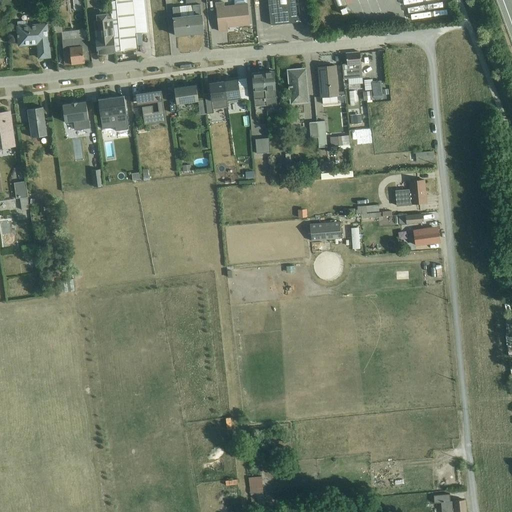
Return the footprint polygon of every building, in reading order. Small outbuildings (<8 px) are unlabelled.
[(112,18),(115,52),(121,51),(137,50),(132,0),(110,0),(111,2),(110,2),(112,18)] [(224,1),(216,2),(219,31),(228,30),(227,27),(249,25),(247,0),(233,0),(234,5),(225,6),(224,1)] [(268,0),(271,25),(300,22),(298,0),(268,0)] [(191,34),(203,33),(200,4),(186,6),(189,34),(191,34)] [(176,36),(189,34),(186,6),(172,8),(176,36)] [(115,52),(112,18),(109,19),(108,13),(96,14),(97,20),(94,20),(98,54),(115,52)] [(17,22),(18,26),(16,26),(19,47),(38,45),(40,58),(50,57),(47,23),(28,25),(27,20),(17,22)] [(84,63),(80,30),(63,32),(61,20),(53,21),(55,33),(63,32),(68,65),(84,63)] [(363,84),(360,52),(346,53),(347,64),(342,64),(344,79),(347,79),(348,85),(363,84)] [(362,56),(363,70),(372,70),(371,55),(362,56)] [(322,105),(345,103),(345,95),(338,96),(336,66),(318,68),(321,98),(322,105)] [(306,69),(288,70),(291,105),(309,103),(306,69)] [(264,72),(267,106),(277,105),(274,71),(264,72)] [(255,107),(267,106),(264,72),(252,73),(255,107)] [(238,79),(224,82),(227,101),(241,99),(238,79)] [(372,80),(364,80),(365,90),(373,90),(374,99),(383,98),(381,81),(372,82),(372,80)] [(207,114),(214,113),(213,109),(227,107),(227,101),(224,82),(209,84),(210,93),(205,94),(205,100),(207,114)] [(177,105),(199,101),(201,115),(207,114),(205,100),(199,101),(196,85),(175,89),(177,105)] [(166,122),(162,90),(146,93),(147,103),(158,102),(159,112),(154,113),(153,106),(142,107),(145,125),(166,122)] [(349,91),(350,106),(355,105),(355,101),(357,101),(356,91),(349,91)] [(371,91),(363,92),(364,101),(367,101),(367,102),(372,102),(371,91)] [(129,130),(124,96),(112,98),(111,98),(98,100),(103,129),(116,127),(116,131),(129,130)] [(71,104),(63,105),(65,123),(74,121),(75,131),(91,128),(86,102),(78,103),(77,102),(71,103),(71,104)] [(43,107),(28,110),(32,138),(48,136),(43,107)] [(10,112),(0,113),(0,149),(15,147),(10,112)] [(350,116),(351,125),(361,124),(360,115),(350,116)] [(318,138),(320,154),(328,153),(325,121),(317,122),(318,138)] [(318,138),(317,122),(309,123),(311,138),(318,138)] [(350,135),(330,137),(330,146),(350,145),(350,135)] [(257,154),(270,153),(269,138),(255,139),(257,154)] [(417,161),(434,160),(433,152),(416,153),(417,161)] [(94,187),(103,186),(101,170),(92,171),(94,187)] [(139,173),(132,174),(133,181),(140,180),(139,173)] [(397,206),(426,203),(424,180),(409,181),(409,189),(395,191),(397,206)] [(22,211),(29,210),(27,197),(28,197),(26,181),(14,183),(17,199),(20,199),(22,211)] [(356,214),(361,214),(366,214),(366,213),(379,211),(379,205),(357,207),(357,209),(356,209),(356,214)] [(298,218),(307,217),(307,210),(297,210),(298,218)] [(421,214),(399,216),(400,225),(422,223),(421,214)] [(341,239),(340,222),(310,224),(311,242),(341,239)] [(358,226),(351,227),(351,249),(359,249),(358,226)] [(415,245),(440,242),(439,230),(424,232),(423,229),(413,231),(415,245)] [(498,245),(490,245),(491,261),(499,260),(498,245)] [(75,291),(74,279),(60,281),(62,293),(75,291)] [(265,505),(262,477),(249,478),(252,506),(265,505)] [(434,503),(441,503),(441,511),(465,511),(464,500),(451,501),(450,494),(434,496),(434,503)]
